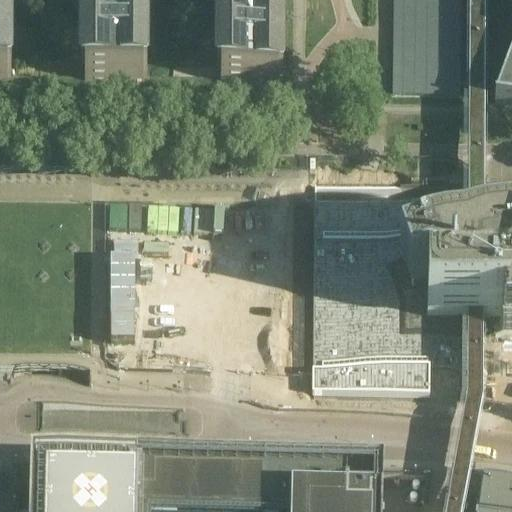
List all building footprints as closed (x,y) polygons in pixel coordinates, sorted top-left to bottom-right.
[(0,0),(0,82),(7,82),(7,80),(11,80),(11,0),(81,0),(81,80),(85,80),(85,83),(143,83),(143,80),(147,80),(147,0),(216,0),(217,81),(221,81),(221,83),(279,83),(279,81),(283,81),(283,0),(0,0)] [(470,0),(468,190),(484,190),(485,0),(470,0)] [(461,98),(461,31),(422,31),(421,98),(461,98)] [(511,59),(496,103),(495,103),(495,105),(511,107),(511,59)] [(511,216),(489,216),(489,190),(484,190),(468,190),(461,190),(461,247),(427,254),(401,264),(410,295),(431,289),(434,295),(427,295),(427,324),(467,325),(483,325),(490,325),(490,343),(511,344),(511,216)] [(483,325),(467,325),(467,393),(446,511),(460,511),(482,393),(483,325)] [(511,511),(511,479),(481,475),(480,488),(475,511),(511,511)] [(382,511),(383,493),(132,486),(31,483),(30,511),(382,511)]
